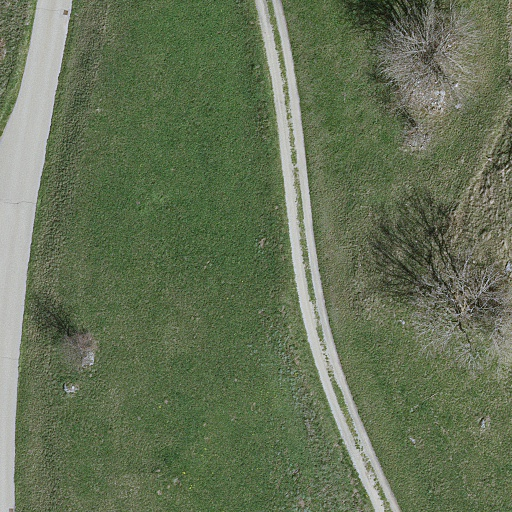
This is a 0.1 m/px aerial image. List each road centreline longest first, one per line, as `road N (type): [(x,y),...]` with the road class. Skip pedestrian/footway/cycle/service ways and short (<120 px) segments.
road 1 (track): [(256,0),(287,97),(315,363),(390,511)]
road 2 (unclassified): [(0,371),(17,181),(53,0)]
